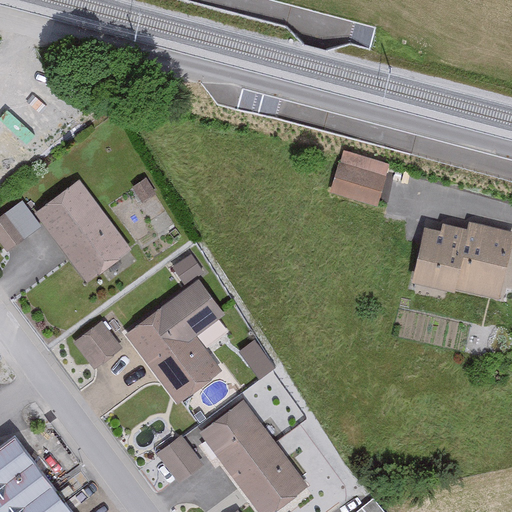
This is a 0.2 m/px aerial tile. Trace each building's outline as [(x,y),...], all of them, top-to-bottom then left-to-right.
[(392,174),(340,161),(331,196),(383,209),(392,174)] [(82,179),(33,213),(83,284),(132,250),(82,179)] [(446,231),(423,227),(413,280),(510,298),(511,285),(511,230),(475,224),(474,229),(447,224),(446,231)] [(200,273),(191,261),(181,268),(190,281),(200,273)] [(224,316),(202,287),(132,341),(185,409),(227,376),(197,337),(224,316)] [(120,350),(101,325),(75,345),(94,370),(120,350)] [(254,335),(239,346),(260,374),(275,363),(254,335)] [(245,402),(200,437),(258,511),(273,511),(309,484),(245,402)] [(80,511),(26,438),(0,456),(0,511),(80,511)] [(199,463),(182,440),(159,456),(177,480),(199,463)] [(388,511),(374,494),(350,511),(388,511)]
